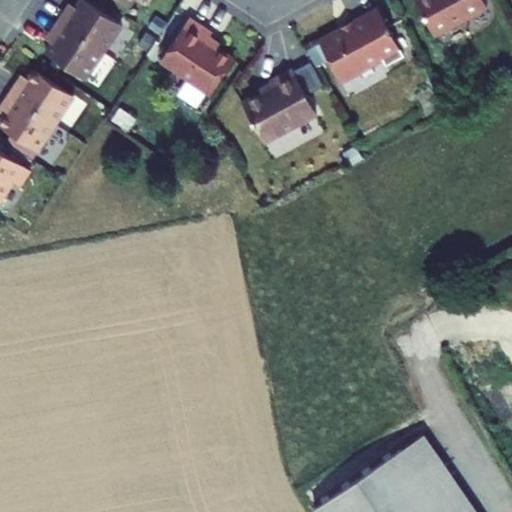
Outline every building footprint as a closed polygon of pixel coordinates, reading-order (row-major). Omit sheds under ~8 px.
[(489,11),(483,0),(419,0),(418,1),(438,38),(489,11)] [(66,13),(58,25),(103,55),(120,30),(81,3),(72,17),(66,13)] [(322,49),(341,84),(366,71),(369,78),(404,60),(378,13),(353,27),(355,31),(322,49)] [(85,82),(103,55),(58,25),(49,37),(56,41),(46,56),(85,82)] [(189,26),(158,69),(206,101),(232,64),(207,48),(211,41),(189,26)] [(99,84),(115,60),(105,53),(89,77),(99,84)] [(317,120),(293,74),(269,86),(272,92),(244,107),(265,147),(317,120)] [(16,83),(7,97),(53,128),(70,104),(32,78),(25,89),(16,83)] [(0,131),(35,156),(53,128),(7,97),(0,107),(0,111),(6,115),(0,124),(0,131)] [(0,204),(10,190),(16,195),(28,177),(0,157),(0,204)] [(470,511),(426,441),(405,454),(440,511),(470,511)] [(440,511),(405,454),(312,511),(440,511)]
